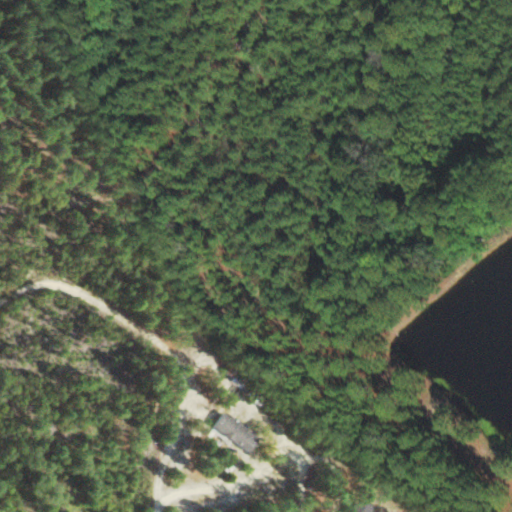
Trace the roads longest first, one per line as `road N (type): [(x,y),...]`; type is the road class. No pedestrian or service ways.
road 1 (residential): [(204,264),(178,307),(95,251),(138,129),(196,48),(331,68),(369,98),(385,187),(311,241),(204,264)]
road 2 (residential): [(152,511),(160,401),(178,307)]
